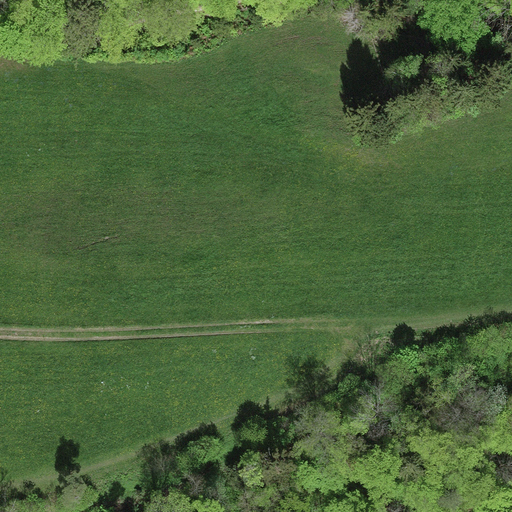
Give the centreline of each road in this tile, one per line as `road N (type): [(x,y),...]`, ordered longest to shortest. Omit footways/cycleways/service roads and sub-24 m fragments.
road 1 (track): [(0,331),(334,330),(359,352)]
road 2 (track): [(253,0),(78,30),(0,32)]
